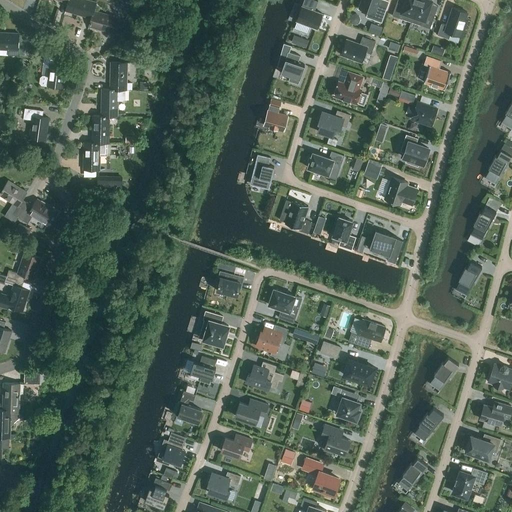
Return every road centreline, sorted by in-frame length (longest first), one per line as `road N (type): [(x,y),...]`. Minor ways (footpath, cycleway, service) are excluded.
road 1 (residential): [(0,367),(22,358),(28,345),(70,215),(52,173),(85,74),(81,55),(0,2)]
road 2 (residential): [(403,318),(264,272),(183,511)]
road 3 (residential): [(345,0),(290,176),(423,230)]
road 4 (residential): [(423,230),(490,2)]
road 5 (residential): [(340,511),(403,318)]
road 6 (residential): [(428,511),(480,344)]
